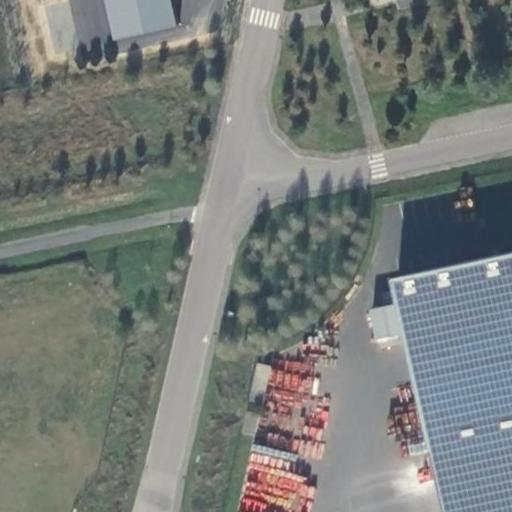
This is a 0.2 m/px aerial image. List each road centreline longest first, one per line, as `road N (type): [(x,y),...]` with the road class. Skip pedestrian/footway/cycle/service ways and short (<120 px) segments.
road 1 (unclassified): [(163,511),(235,200)]
road 2 (unclassified): [(235,200),(511,140)]
road 3 (residential): [(0,250),(235,200)]
